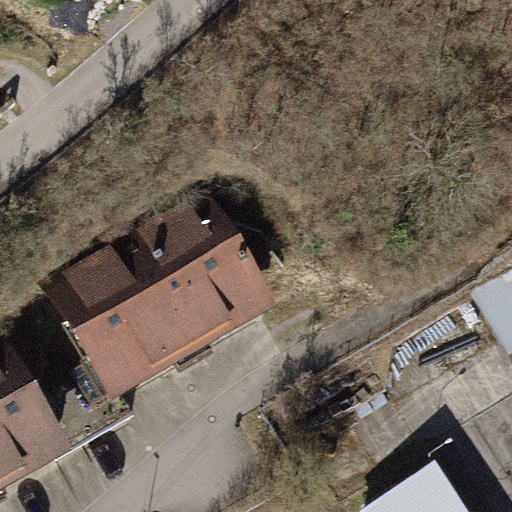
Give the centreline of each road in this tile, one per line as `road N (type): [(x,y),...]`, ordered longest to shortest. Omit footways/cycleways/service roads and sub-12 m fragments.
road 1 (residential): [(84,511),(156,431),(511,230)]
road 2 (residential): [(0,168),(188,0)]
